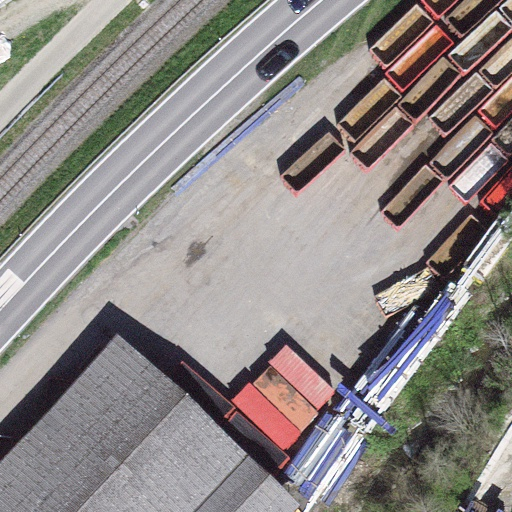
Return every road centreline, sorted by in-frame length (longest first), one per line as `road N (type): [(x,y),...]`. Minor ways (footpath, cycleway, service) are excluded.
road 1 (secondary): [(0,307),(197,108),(322,0)]
road 2 (track): [(0,119),(114,0)]
